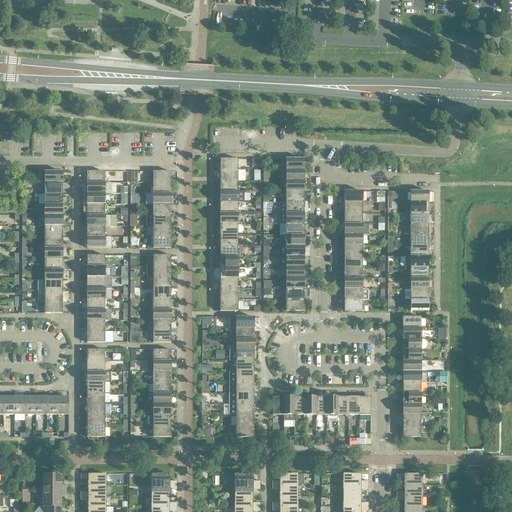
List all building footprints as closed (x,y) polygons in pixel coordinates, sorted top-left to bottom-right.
[(237,171),(237,159),(219,159),(219,171),(237,171)] [(303,171),(303,159),(285,160),(285,171),(303,171)] [(237,182),(237,171),(219,171),(219,182),(237,182)] [(303,182),(303,171),(285,171),(285,182),(303,182)] [(62,184),(62,172),(44,172),(44,184),(62,184)] [(104,183),(104,172),(86,172),(86,183),(104,183)] [(170,183),(170,172),(152,172),(152,183),(170,183)] [(237,192),(237,182),(219,182),(219,192),(237,192)] [(303,192),(303,182),(285,182),(285,192),(303,192)] [(104,194),(104,183),(86,183),(86,194),(104,194)] [(170,194),(170,183),(152,183),(152,194),(170,194)] [(62,194),(62,184),(44,184),(44,194),(62,194)] [(377,201),(385,202),(385,191),(377,191),(377,201)] [(237,203),(237,192),(219,192),(219,203),(237,203)] [(303,203),(303,192),(285,192),(285,203),(303,203)] [(362,203),(362,192),(344,192),(344,203),(362,203)] [(428,203),(428,192),(410,192),(410,203),(428,203)] [(62,205),(62,194),(44,194),(44,205),(62,205)] [(104,205),(104,194),(86,194),(86,205),(104,205)] [(170,205),(170,194),(152,194),(152,205),(170,205)] [(237,214),(237,203),(219,203),(219,214),(237,214)] [(303,214),(303,203),(285,203),(285,214),(303,214)] [(362,214),(362,203),(344,203),(344,214),(362,214)] [(428,214),(428,203),(410,203),(410,214),(428,214)] [(62,216),(62,205),(44,205),(44,216),(62,216)] [(104,216),(104,205),(86,205),(86,216),(104,216)] [(170,216),(170,205),(152,205),(152,216),(170,216)] [(237,225),(237,214),(219,214),(219,225),(237,225)] [(303,225),(303,214),(285,214),(285,225),(303,225)] [(362,225),(362,214),(344,214),(344,225),(362,225)] [(428,225),(428,214),(410,214),(410,225),(428,225)] [(62,227),(62,216),(44,216),(44,227),(62,227)] [(104,227),(104,216),(86,216),(86,227),(104,227)] [(170,227),(170,216),(152,216),(152,227),(170,227)] [(237,236),(237,225),(219,225),(219,236),(237,236)] [(303,236),(303,225),(285,225),(285,236),(303,236)] [(362,236),(362,225),(344,225),(344,236),(362,236)] [(428,236),(428,225),(410,225),(410,236),(428,236)] [(62,238),(62,227),(44,227),(44,238),(62,238)] [(104,237),(104,227),(86,227),(86,237),(104,237)] [(170,237),(170,227),(152,227),(152,237),(170,237)] [(237,246),(237,236),(219,236),(219,246),(237,246)] [(303,246),(303,236),(285,236),(285,246),(303,246)] [(362,246),(362,236),(344,236),(344,246),(362,246)] [(428,246),(428,236),(410,236),(410,246),(428,246)] [(104,249),(104,237),(86,237),(86,249),(104,249)] [(170,249),(170,237),(152,237),(152,249),(170,249)] [(62,248),(62,238),(44,238),(44,248),(62,248)] [(237,257),(237,246),(219,246),(219,257),(237,257)] [(303,257),(303,246),(285,246),(285,257),(303,257)] [(362,257),(362,246),(344,246),(344,257),(362,257)] [(428,257),(428,246),(410,246),(410,257),(428,257)] [(62,259),(62,248),(44,248),(44,259),(62,259)] [(104,267),(104,256),(86,256),(86,267),(104,267)] [(170,267),(170,256),(152,256),(152,267),(170,267)] [(237,268),(237,257),(219,257),(219,268),(237,268)] [(303,268),(303,257),(285,257),(285,268),(303,268)] [(362,268),(362,257),(344,257),(344,268),(362,268)] [(428,257),(410,257),(405,257),(405,268),(410,268),(428,268),(428,257)] [(62,270),(62,259),(44,259),(44,270),(62,270)] [(104,278),(104,267),(86,267),(86,278),(104,278)] [(170,278),(170,267),(152,267),(152,278),(170,278)] [(237,279),(237,268),(219,268),(219,279),(237,279)] [(303,279),(303,268),(285,268),(285,279),(303,279)] [(362,279),(362,268),(344,268),(344,279),(362,279)] [(428,279),(428,268),(410,268),(410,279),(428,279)] [(62,281),(62,270),(44,270),(44,281),(62,281)] [(104,289),(104,278),(86,278),(86,289),(104,289)] [(170,289),(170,278),(152,278),(152,289),(170,289)] [(237,290),(237,279),(219,279),(219,290),(237,290)] [(303,290),(303,279),(285,279),(285,290),(303,290)] [(362,290),(362,279),(344,279),(344,290),(362,290)] [(428,290),(428,279),(410,279),(410,290),(428,290)] [(62,292),(62,281),(44,281),(44,292),(62,292)] [(104,300),(104,289),(86,289),(86,300),(104,300)] [(170,300),(170,289),(152,289),(152,300),(170,300)] [(237,300),(237,290),(219,290),(219,300),(237,300)] [(303,300),(303,290),(285,290),(285,300),(303,300)] [(368,290),(362,290),(344,290),(344,300),(362,300),(368,300),(368,290)] [(428,290),(410,290),(405,290),(405,300),(410,300),(428,300),(428,290)] [(62,302),(62,292),(44,292),(44,302),(62,302)] [(104,310),(104,300),(86,300),(86,310),(104,310)] [(170,310),(170,300),(152,300),(152,310),(170,310)] [(237,312),(237,300),(219,300),(219,312),(237,312)] [(303,312),(303,300),(285,300),(285,312),(303,312)] [(362,312),(362,300),(344,300),(344,312),(362,312)] [(428,312),(428,300),(410,300),(410,312),(428,312)] [(62,314),(62,302),(44,302),(44,314),(62,314)] [(104,321),(104,310),(86,310),(86,321),(104,321)] [(170,321),(170,310),(152,310),(152,321),(170,321)] [(253,329),(253,318),(235,318),(235,329),(253,329)] [(420,329),(420,318),(402,318),(402,329),(420,329)] [(104,332),(104,321),(86,321),(86,332),(104,332)] [(170,332),(170,321),(152,321),(152,332),(170,332)] [(253,340),(253,329),(235,329),(235,340),(253,340)] [(420,340),(420,329),(402,329),(402,340),(420,340)] [(104,343),(104,332),(86,332),(86,343),(104,343)] [(171,343),(170,332),(152,332),(152,343),(171,343)] [(253,351),(253,340),(235,340),(235,351),(253,351)] [(423,340),(420,340),(402,340),(402,351),(420,351),(423,351),(424,350),(425,350),(425,349),(426,348),(426,347),(426,346),(426,345),(426,344),(426,343),(426,342),(425,341),(424,340),(423,340)] [(104,362),(104,350),(86,350),(86,362),(104,362)] [(171,362),(171,350),(152,350),(152,362),(171,362)] [(253,362),(253,351),(235,351),(235,362),(253,362)] [(420,361),(420,351),(402,351),(402,362),(420,361)] [(420,372),(420,361),(402,362),(402,372),(420,372)] [(104,372),(104,362),(86,362),(86,372),(104,372)] [(171,372),(171,362),(152,362),(153,372),(171,372)] [(253,372),(253,362),(235,362),(235,372),(253,372)] [(104,383),(104,372),(86,372),(86,383),(104,383)] [(171,383),(171,372),(153,372),(153,383),(171,383)] [(253,383),(253,372),(235,372),(235,383),(253,383)] [(420,383),(420,372),(402,372),(402,383),(420,383)] [(104,394),(104,383),(86,383),(86,394),(104,394)] [(171,394),(171,383),(153,383),(153,394),(171,394)] [(253,394),(253,383),(235,383),(235,394),(253,394)] [(420,394),(420,383),(402,383),(402,394),(420,394)] [(104,405),(104,394),(86,394),(86,405),(104,405)] [(171,405),(171,394),(153,394),(153,405),(171,405)] [(253,405),(253,394),(235,394),(235,405),(253,405)] [(420,405),(420,394),(402,394),(402,405),(420,405)] [(14,415),(14,398),(3,398),(3,415),(14,415)] [(24,415),(24,398),(14,398),(14,415),(24,415)] [(35,415),(35,398),(24,398),(24,415),(35,415)] [(46,415),(46,398),(35,398),(35,415),(46,415)] [(57,415),(57,398),(46,398),(46,415),(57,415)] [(68,415),(68,398),(57,398),(57,415),(68,415)] [(283,416),(283,398),(272,398),(272,416),(283,416)] [(294,416),(294,398),(283,398),(283,416),(294,416)] [(305,416),(305,398),(294,398),(294,416),(305,416)] [(316,416),(316,398),(305,398),(305,416),(316,416)] [(326,416),(326,398),(316,398),(316,416),(326,416)] [(337,416),(337,398),(326,398),(326,416),(337,416)] [(348,416),(348,398),(337,398),(337,416),(348,416)] [(359,416),(359,398),(348,398),(348,416),(359,416)] [(370,416),(370,398),(359,398),(359,416),(370,416)] [(105,416),(104,405),(86,405),(87,416),(105,416)] [(171,416),(171,405),(153,405),(153,416),(171,416)] [(253,416),(253,405),(235,405),(235,416),(253,416)] [(420,416),(420,405),(402,405),(402,415),(420,416)] [(420,426),(420,416),(402,415),(402,426),(420,426)] [(104,426),(105,416),(87,416),(86,427),(104,426)] [(171,426),(171,416),(153,416),(153,426),(171,426)] [(253,426),(253,416),(235,416),(235,426),(253,426)] [(105,438),(104,426),(86,427),(87,438),(105,438)] [(171,438),(171,426),(153,426),(153,438),(171,438)] [(253,438),(253,426),(235,426),(235,438),(253,438)] [(420,438),(420,426),(402,426),(402,438),(420,438)] [(60,511),(61,497),(68,497),(68,486),(61,486),(61,475),(43,475),(43,507),(39,507),(39,511),(60,511)] [(106,486),(106,475),(80,475),(80,479),(86,479),(86,477),(88,477),(88,486),(106,486)] [(169,484),(169,475),(151,475),(151,486),(176,486),(176,482),(171,482),(170,484),(169,484)] [(252,484),(252,475),(234,475),(234,486),(260,486),(260,482),(254,482),(253,484),(252,484)] [(297,486),(297,475),(279,475),(279,484),(278,484),(277,482),(277,481),(272,481),(272,486),(297,486)] [(360,484),(360,475),(342,475),(342,486),(368,486),(368,482),(363,482),(362,484),(360,484)] [(422,486),(422,475),(396,475),(396,479),(401,479),(402,477),(404,477),(404,486),(422,486)] [(106,497),(106,486),(88,486),(87,494),(86,494),(85,493),(85,492),(80,492),(80,497),(106,497)] [(169,497),(169,488),(170,488),(171,490),(176,490),(176,486),(151,486),(151,497),(169,497)] [(252,497),(252,488),(253,488),(254,490),(260,490),(260,486),(234,486),(234,497),(252,497)] [(297,497),(297,486),(272,486),(272,490),(277,490),(278,488),(279,488),(279,497),(297,497)] [(360,497),(360,488),(362,488),(363,490),(368,490),(368,486),(342,486),(342,497),(360,497)] [(422,497),(422,486),(404,486),(404,494),(402,494),(401,492),(396,492),(396,497),(422,497)] [(106,507),(106,497),(80,497),(80,501),(86,501),(86,499),(88,499),(88,507),(106,507)] [(169,505),(169,497),(151,497),(151,507),(176,507),(176,503),(171,503),(170,505),(169,505)] [(252,505),(252,497),(234,497),(234,507),(260,507),(260,503),(254,503),(253,505),(252,505)] [(297,507),(297,497),(279,497),(279,505),(278,505),(277,503),(272,503),(272,507),(297,507)] [(360,505),(360,497),(342,497),(342,507),(368,507),(368,503),(363,503),(362,505),(360,505)] [(422,507),(422,497),(396,497),(396,501),(401,501),(402,499),(404,499),(404,507),(422,507)]
